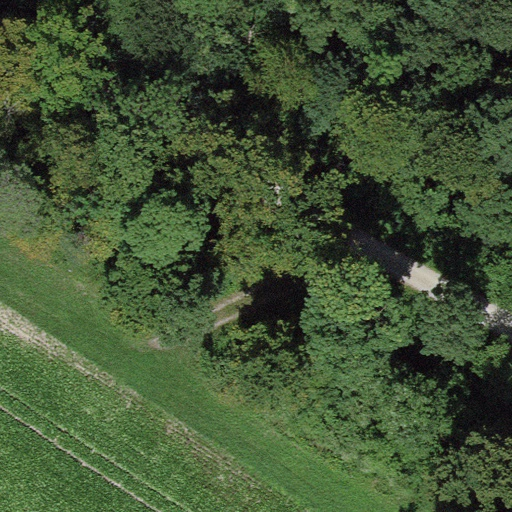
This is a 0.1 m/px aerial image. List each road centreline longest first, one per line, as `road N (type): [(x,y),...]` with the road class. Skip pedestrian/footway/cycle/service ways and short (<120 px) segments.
road 1 (track): [(0,25),(511,326)]
road 2 (track): [(372,249),(188,329)]
